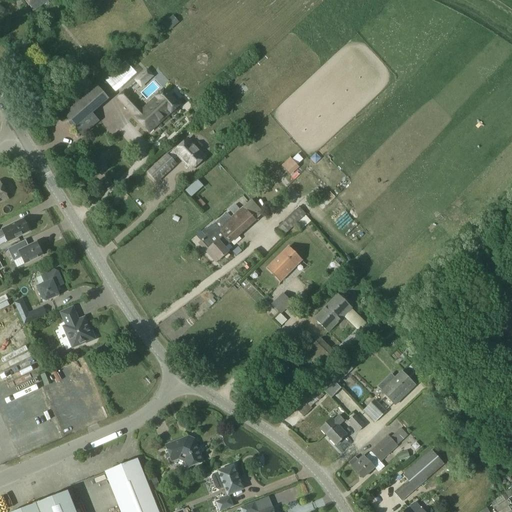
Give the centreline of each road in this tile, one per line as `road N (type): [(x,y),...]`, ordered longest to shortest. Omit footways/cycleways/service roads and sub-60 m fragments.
road 1 (tertiary): [(19,136),(183,377)]
road 2 (residential): [(324,479),(466,339),(496,339)]
road 3 (unclassified): [(0,480),(129,424),(183,377)]
road 4 (tertiary): [(183,377),(324,479)]
